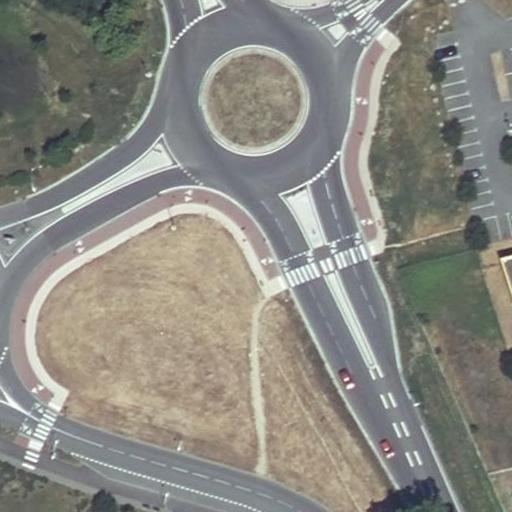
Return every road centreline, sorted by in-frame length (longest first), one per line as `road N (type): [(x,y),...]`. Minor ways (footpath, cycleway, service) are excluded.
road 1 (primary): [(397,426),(384,341),(333,213),(318,140)]
road 2 (primary): [(245,177),(280,228),(342,361),(397,426)]
road 3 (unclassified): [(46,426),(296,511)]
road 4 (unclassified): [(0,296),(55,235),(153,184),(219,170)]
road 5 (unclassified): [(177,101),(139,144),(65,193),(0,219)]
